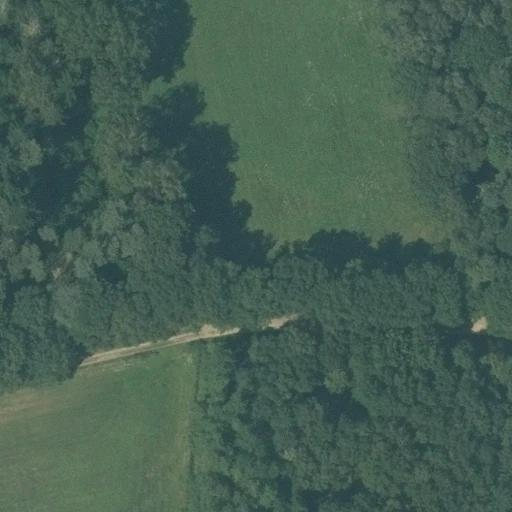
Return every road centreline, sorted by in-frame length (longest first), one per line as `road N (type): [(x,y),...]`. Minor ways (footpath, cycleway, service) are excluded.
road 1 (unknown): [(0,349),(98,329),(511,317)]
road 2 (track): [(0,378),(208,336),(498,331)]
